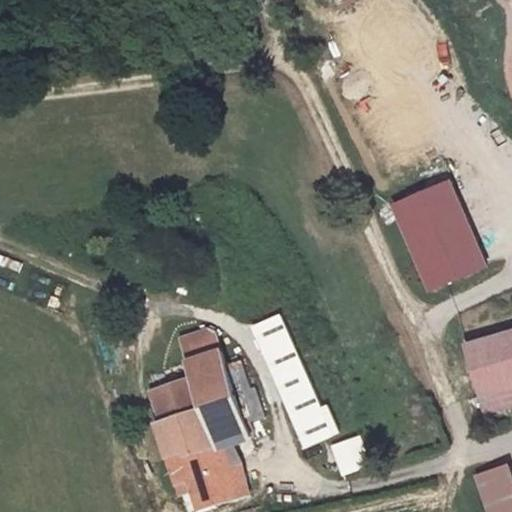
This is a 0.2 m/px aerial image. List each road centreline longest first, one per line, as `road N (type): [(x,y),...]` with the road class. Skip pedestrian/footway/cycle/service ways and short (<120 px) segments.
road 1 (track): [(445,398),(288,55)]
road 2 (track): [(288,55),(115,89),(0,97)]
road 3 (track): [(211,313),(108,288),(0,244)]
